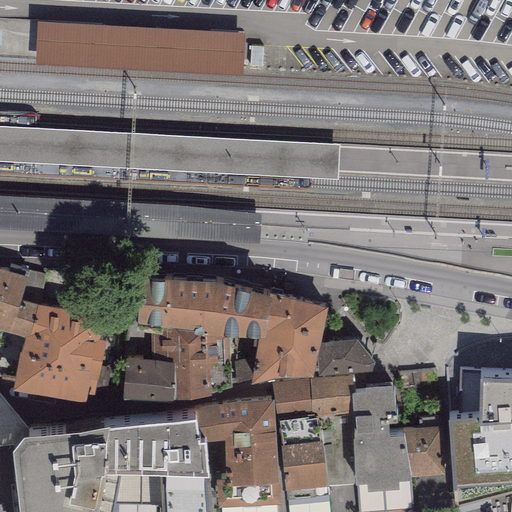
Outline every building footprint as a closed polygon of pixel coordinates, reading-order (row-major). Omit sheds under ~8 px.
[(242,68),(244,25),(37,14),(36,20),(36,36),(34,57),(242,68)] [(0,125),(0,155),(338,173),(339,143),(0,125)] [(260,223),(261,207),(183,199),(0,189),(0,224),(161,230),(162,218),(260,223)] [(259,238),(260,223),(162,218),(161,230),(259,238)] [(42,269),(0,257),(0,316),(2,317),(8,320),(29,325),(36,293),(42,269)] [(255,318),(259,318),(265,319),(270,281),(271,277),(221,265),(137,258),(135,319),(153,320),(162,321),(163,315),(163,308),(201,312),(201,315),(228,317),(255,318)] [(328,296),(270,281),(265,319),(259,318),(256,334),(253,353),(250,368),(254,367),(276,362),(312,364),(318,334),(328,296)] [(71,299),(36,293),(29,325),(8,320),(2,317),(0,325),(0,372),(91,390),(105,329),(100,327),(103,308),(70,303),(71,299)] [(201,319),(177,318),(177,315),(163,315),(162,321),(153,320),(153,350),(174,349),(174,388),(199,385),(230,375),(228,317),(201,315),(201,319)] [(357,330),(318,334),(312,364),(372,360),(375,350),(357,330)] [(123,392),(174,388),(174,349),(153,350),(125,348),(123,392)] [(250,368),(253,353),(234,358),(236,374),(254,370),(254,367),(250,368)] [(476,399),(448,400),(455,502),(511,485),(511,358),(480,358),(476,399)] [(435,366),(399,369),(400,386),(436,384),(435,366)] [(319,404),(320,407),(353,403),(351,380),(350,367),(309,371),(313,405),(319,404)] [(309,371),(272,374),(273,380),(274,387),(287,497),(327,494),(325,478),(325,472),(328,472),(320,407),(319,404),(313,405),(309,371)] [(353,403),(355,423),(388,420),(387,408),(397,408),(395,376),(392,376),(391,372),(365,374),(365,379),(351,380),(353,403)] [(281,488),(272,387),(238,387),(204,395),(205,415),(211,492),(220,492),(220,499),(277,495),(277,488),(281,488)] [(109,400),(23,408),(12,421),(18,475),(10,477),(14,511),(111,511),(115,494),(162,493),(162,511),(212,511),(211,492),(205,415),(199,416),(196,394),(109,405),(109,400)] [(325,472),(325,478),(357,475),(356,466),(352,423),(355,423),(353,403),(320,407),(328,472),(325,472)] [(439,418),(439,416),(405,418),(409,462),(410,467),(444,463),(441,417),(439,418)] [(405,418),(388,420),(355,423),(352,423),(356,466),(366,465),(366,472),(398,469),(398,463),(409,462),(405,418)]
